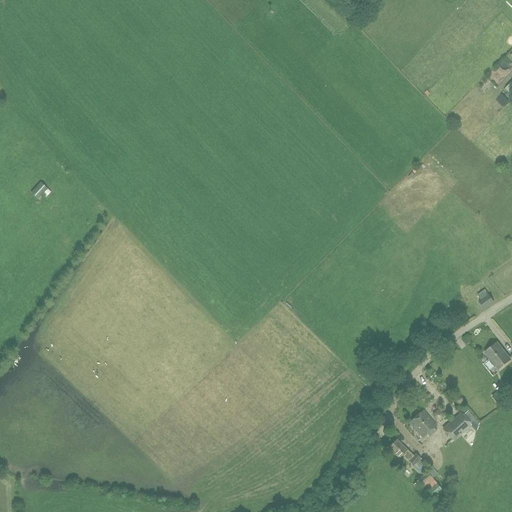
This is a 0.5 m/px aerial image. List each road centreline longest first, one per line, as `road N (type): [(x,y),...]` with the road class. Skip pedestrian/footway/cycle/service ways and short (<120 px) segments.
road 1 (track): [(511,297),(428,359),(388,416)]
road 2 (track): [(0,95),(117,210)]
